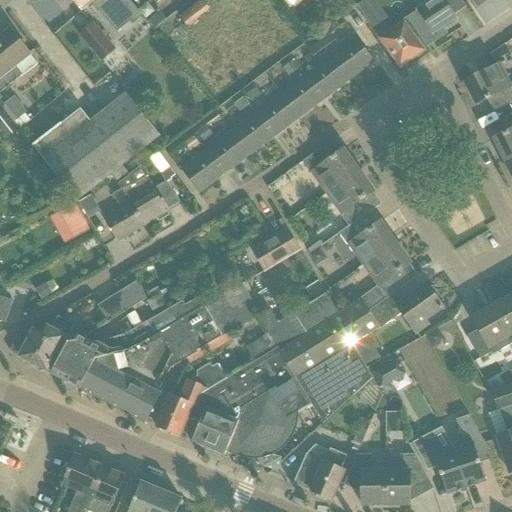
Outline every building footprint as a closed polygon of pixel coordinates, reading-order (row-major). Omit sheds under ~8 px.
[(72,0),(76,4),(82,11),(94,1),(117,28),(129,18),(132,21),(140,14),(128,0),(72,0)] [(187,27),(210,10),(202,0),(200,0),(179,17),(187,27)] [(297,0),(308,11),(320,0),(297,0)] [(466,8),(460,0),(426,0),(429,3),(418,11),(434,36),(457,21),(453,16),(466,8)] [(159,12),(148,22),(154,29),(165,19),(159,12)] [(422,51),(410,34),(401,21),(390,29),(387,25),(376,32),(400,66),(422,51)] [(101,62),(107,69),(121,57),(92,25),(79,36),(101,62)] [(10,29),(0,36),(0,92),(22,76),(16,68),(31,56),(30,55),(10,29)] [(329,33),(319,41),(324,47),(334,40),(329,33)] [(330,58),(348,81),(366,68),(365,67),(371,63),(372,64),(374,63),(362,47),(356,39),(330,58)] [(318,42),(307,50),(312,56),(322,49),(318,42)] [(323,99),(330,94),(348,81),(330,58),(306,76),(323,99)] [(292,61),(283,69),(289,76),(298,69),(292,61)] [(500,64),(495,67),(464,82),(476,106),(503,92),(509,105),(511,103),(511,82),(510,84),(500,64)] [(306,76),(281,95),(299,118),(316,105),(316,104),(323,99),(306,76)] [(255,88),(245,96),(251,103),(261,96),(255,88)] [(32,145),(44,161),(74,203),(160,137),(126,95),(90,123),(80,109),(61,125),(61,124),(32,145)] [(256,113),(274,136),(281,131),(281,132),(299,118),(281,95),(256,113)] [(14,97),(4,105),(16,121),(25,114),(27,113),(14,97)] [(244,97),(234,105),(240,112),(249,104),(244,97)] [(0,133),(6,141),(20,130),(4,110),(0,112),(0,133)] [(267,142),(274,136),(256,113),(247,120),(232,132),(249,156),(267,142)] [(206,127),(198,133),(203,141),(211,134),(206,127)] [(511,129),(493,139),(505,163),(511,159),(511,129)] [(232,169),(249,156),(232,132),(207,151),(224,173),(231,168),(232,169)] [(193,137),(184,144),(190,152),(199,145),(193,137)] [(302,163),(314,179),(316,182),(318,181),(327,193),(358,171),(344,150),(342,151),(334,140),(302,163)] [(182,170),(188,178),(200,194),(202,192),(201,192),(218,179),(217,179),(224,173),(207,151),(182,170)] [(118,184),(121,189),(142,225),(143,227),(169,212),(168,209),(179,203),(167,183),(166,181),(165,182),(155,188),(141,166),(130,174),(130,175),(118,184)] [(169,168),(161,174),(165,182),(166,181),(167,183),(171,180),(171,179),(175,175),(169,168)] [(348,228),(378,207),(370,195),(374,192),(358,171),(327,193),(336,206),(334,209),(348,228)] [(118,242),(143,227),(142,225),(121,189),(112,195),(121,208),(104,218),(118,242)] [(365,266),(396,243),(380,222),(378,224),(370,213),(378,207),(348,228),(338,235),(353,255),(356,253),(365,266)] [(78,242),(89,234),(71,211),(60,219),(78,242)] [(299,250),(298,249),(288,231),(253,252),(264,269),(264,271),(299,250)] [(318,238),(305,247),(309,254),(322,245),(318,238)] [(411,264),(396,243),(365,266),(374,278),(371,280),(376,287),(360,299),(368,312),(369,312),(385,299),(394,293),(417,277),(409,266),(411,264)] [(319,249),(310,256),(316,266),(323,261),(324,256),(319,249)] [(146,298),(136,281),(97,305),(107,322),(146,298)] [(45,284),(36,290),(42,300),(51,294),(45,284)] [(148,339),(113,406),(146,423),(161,394),(157,392),(170,367),(197,353),(196,350),(241,326),(237,319),(257,310),(242,284),(234,289),(223,295),(204,307),(148,339)] [(369,312),(368,312),(378,329),(379,329),(402,313),(413,329),(426,320),(442,308),(426,285),(401,303),(394,293),(385,299),(369,312)] [(305,332),(280,348),(278,344),(275,346),(254,360),(253,360),(225,378),(215,384),(217,387),(197,400),(195,405),(207,410),(193,443),(225,456),(229,445),(233,447),(239,449),(245,451),(251,452),(257,451),(263,450),(266,449),(269,448),(272,447),(275,445),(280,441),(282,438),(284,435),(286,433),(289,424),(290,421),(290,417),(311,405),(316,413),(372,378),(358,351),(371,344),(366,336),(378,329),(368,312),(360,299),(336,312),(325,293),(294,312),(305,332)] [(490,307),(508,338),(511,335),(511,300),(509,296),(490,307)] [(0,322),(5,324),(13,302),(0,297),(0,322)] [(47,371),(52,374),(81,389),(96,360),(130,351),(148,339),(204,307),(199,298),(184,305),(182,302),(123,336),(94,344),(93,346),(77,337),(66,339),(64,339),(47,371)] [(467,337),(477,354),(480,359),(492,351),(494,354),(511,345),(508,338),(490,307),(471,317),(478,330),(467,337)] [(267,327),(265,329),(268,334),(275,346),(278,344),(280,348),(305,332),(294,312),(277,322),(267,327)] [(18,335),(10,351),(47,371),(64,339),(66,339),(74,326),(58,317),(51,330),(47,328),(43,335),(34,331),(32,335),(25,331),(18,335)] [(268,334),(246,347),(254,360),(275,346),(268,334)] [(81,389),(113,406),(148,339),(130,351),(96,360),(81,389)] [(156,427),(160,429),(160,431),(166,434),(169,432),(180,437),(194,405),(195,405),(197,400),(217,387),(215,384),(225,378),(218,363),(212,367),(208,365),(196,372),(197,386),(190,383),(187,382),(180,400),(169,396),(164,409),(156,427)] [(385,365),(371,373),(380,388),(394,381),(385,365)] [(382,396),(372,379),(357,393),(375,412),(382,396)] [(511,384),(490,391),(497,411),(499,411),(506,433),(496,436),(509,474),(511,472),(511,384)] [(375,412),(374,415),(386,415),(386,413),(385,402),(382,396),(375,412)] [(385,433),(406,432),(400,413),(386,413),(386,415),(385,433)] [(474,445),(483,442),(469,416),(458,420),(466,445),(453,449),(466,488),(486,482),(474,445)] [(447,495),(466,488),(453,449),(442,428),(412,443),(427,471),(438,467),(447,495)] [(293,485),(316,494),(316,498),(324,502),(327,499),(332,501),(340,483),(344,472),(341,471),(347,456),(330,449),(328,453),(315,447),(306,455),(293,485)] [(105,468),(75,455),(62,485),(77,491),(68,511),(85,511),(86,511),(105,468)] [(373,509),(386,509),(386,471),(371,471),(371,455),(356,455),(343,485),(362,493),(362,507),(373,507),(373,509)] [(400,471),(386,471),(386,509),(399,509),(399,506),(410,506),(410,493),(429,483),(420,465),(414,455),(400,455),(400,471)] [(105,468),(86,511),(89,511),(108,511),(111,507),(112,507),(125,477),(105,468)] [(130,478),(122,497),(119,505),(130,510),(128,511),(176,511),(182,500),(130,478)]
